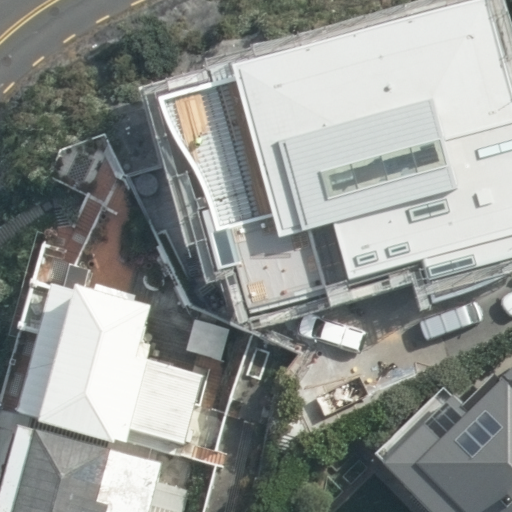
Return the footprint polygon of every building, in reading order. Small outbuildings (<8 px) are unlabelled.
[(236,270),(253,320),(353,288),(351,281),(423,260),(430,282),(511,258),(511,88),(486,0),(484,0),(234,73),(237,81),(160,102),(173,139),(201,182),(213,212),(201,216),(219,275),(236,270)] [(116,441),(128,444),(132,429),(187,444),(205,376),(137,357),(150,307),(90,291),(96,267),(71,260),(64,287),(53,284),(18,413),(42,419),(41,423),(115,443),(116,441)] [(222,359),(230,329),(194,319),(186,350),(222,359)] [(278,345),(249,338),(232,410),(262,417),(278,345)] [(511,511),(511,369),(499,382),(493,375),(461,406),(443,388),(375,454),(384,463),(382,465),(428,511),(511,511)] [(150,511),(163,464),(37,431),(16,511),(150,511)]
